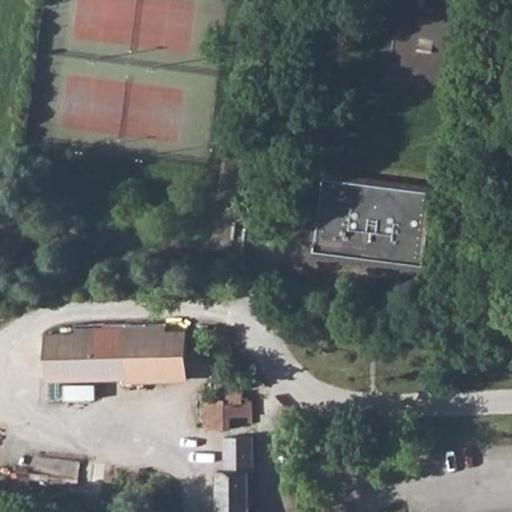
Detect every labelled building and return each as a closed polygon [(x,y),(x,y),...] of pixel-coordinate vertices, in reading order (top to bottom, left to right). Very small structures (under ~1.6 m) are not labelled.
[(396,0),(390,77),(452,82),(458,8),(444,7),(444,0),(396,0)] [(382,259),(421,264),(431,191),(417,189),(416,196),(406,194),(407,188),(393,186),(392,193),(371,190),(371,183),(333,179),(324,252),(361,256),(362,251),(383,253),(382,259)] [(187,329),(167,330),(167,344),(77,348),(76,333),(47,334),(49,381),(188,377),(187,329)] [(167,330),(76,333),(77,348),(167,344),(167,330)] [(205,400),(205,429),(231,429),(231,417),(253,417),(252,402),(242,401),(241,392),(234,388),(229,391),(227,400),(205,400)] [(248,511),(249,474),(255,474),(254,436),(225,437),(225,470),(220,470),(218,511),(248,511)]
